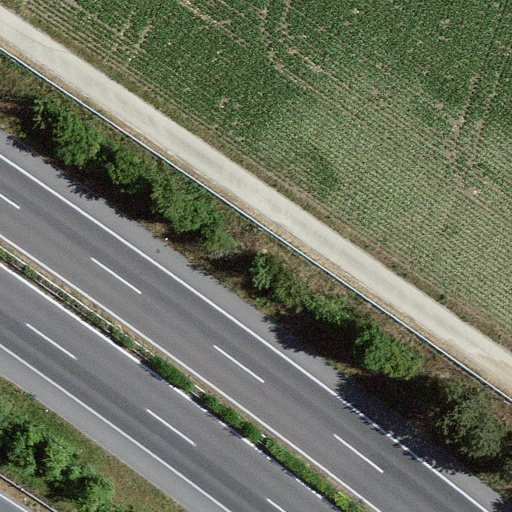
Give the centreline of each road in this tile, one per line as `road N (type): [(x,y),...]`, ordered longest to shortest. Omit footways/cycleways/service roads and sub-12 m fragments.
road 1 (track): [(0,22),(511,375)]
road 2 (motorway): [(432,511),(0,195)]
road 3 (motorway): [(0,306),(283,511)]
